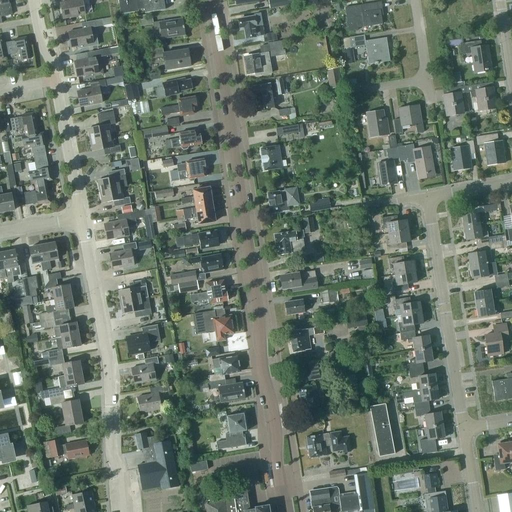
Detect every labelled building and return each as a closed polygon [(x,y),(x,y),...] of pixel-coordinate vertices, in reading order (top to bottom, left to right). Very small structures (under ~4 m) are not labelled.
[(0,0),(0,16),(11,15),(9,3),(11,2),(10,0),(0,0)] [(60,3),(63,19),(84,15),(80,0),(73,0),(60,3)] [(118,0),(120,15),(138,12),(138,10),(144,9),(145,13),(165,10),(162,0),(118,0)] [(298,0),(277,0),(268,2),(269,8),(299,3),(298,0)] [(382,11),(380,3),(345,8),(349,32),(358,31),(357,28),(382,24),(380,11),(382,11)] [(241,19),(238,22),(239,27),(241,29),(244,28),(245,28),(245,30),(244,30),(246,39),(262,36),(263,36),(264,36),(264,35),(264,34),(260,14),(254,15),(254,16),(241,19)] [(111,18),(102,20),(103,26),(112,24),(111,18)] [(141,27),(153,25),(154,30),(160,29),(162,39),(185,35),(182,20),(159,24),(159,22),(153,23),(153,19),(140,21),(141,27)] [(82,29),(68,32),(71,48),(79,46),(79,48),(97,45),(95,36),(91,37),(89,29),(95,27),(103,26),(102,20),(94,21),(81,24),(82,29)] [(263,36),(262,36),(264,43),(277,41),(275,32),(272,33),(269,34),(267,35),(267,34),(264,34),(264,35),(264,36),(263,36)] [(386,39),(365,42),(364,36),(349,39),(351,48),(365,46),(368,65),(389,62),(386,39)] [(13,41),(2,43),(5,55),(16,53),(17,61),(30,58),(26,37),(13,39),(13,41)] [(491,70),(487,47),(482,48),(481,41),(460,44),(461,55),(472,53),(475,72),(491,70)] [(261,54),(244,57),(247,74),(255,73),(256,76),(271,73),(268,58),(284,56),(281,42),(268,44),(269,46),(260,48),(261,54)] [(164,58),(165,70),(190,67),(187,50),(163,54),(162,47),(149,49),(151,60),(164,58)] [(109,49),(87,53),(88,59),(74,62),(77,77),(94,74),(94,75),(103,74),(101,63),(96,64),(95,58),(110,55),(109,49)] [(326,70),(329,89),(341,87),(338,68),(326,70)] [(190,82),(190,80),(185,81),(184,78),(162,83),(163,87),(154,89),(156,98),(177,93),(177,91),(192,89),(191,86),(192,86),(191,82),(190,82)] [(77,91),(80,107),(101,103),(98,88),(106,86),(104,80),(90,83),(91,89),(77,91)] [(253,87),(250,91),(251,95),(255,98),(257,111),(271,109),(270,108),(274,108),(272,95),(274,95),(274,93),(278,92),(278,95),(284,94),(282,80),(276,81),(276,83),(253,87)] [(124,87),(128,101),(135,99),(139,98),(136,84),(124,87)] [(466,87),(465,87),(466,93),(470,93),(471,98),(476,97),(477,97),(479,110),(478,110),(478,111),(496,108),(496,107),(495,107),(492,89),(493,89),(493,88),(483,90),(482,84),(481,84),(466,87)] [(443,96),(442,96),(443,97),(444,97),(446,115),(445,115),(446,116),(463,113),(463,112),(462,113),(459,94),(460,94),(466,93),(465,87),(465,86),(464,86),(456,88),(455,88),(456,94),(443,96)] [(178,105),(160,109),(162,116),(180,113),(180,116),(195,114),(193,106),(196,106),(195,103),(196,103),(196,99),(194,99),(194,97),(177,99),(178,105)] [(328,100),(318,102),(319,108),(329,106),(328,100)] [(423,132),(422,124),(419,106),(399,109),(401,120),(394,121),(396,135),(404,133),(402,127),(415,125),(417,133),(423,132)] [(24,128),(25,135),(38,133),(34,112),(22,115),(22,116),(11,119),(13,130),(24,128)] [(88,128),(90,140),(110,136),(108,125),(115,124),(113,112),(96,115),(98,121),(101,120),(102,126),(88,128)] [(367,114),(370,138),(388,135),(386,124),(384,124),(384,121),(383,112),(367,114)] [(167,120),(168,126),(179,124),(178,118),(167,120)] [(276,129),(277,136),(298,133),(297,126),(276,129)] [(151,130),(152,138),(168,135),(167,128),(151,130)] [(151,130),(142,132),(143,139),(152,138),(151,130)] [(180,138),(170,140),(172,148),(181,146),(183,149),(186,148),(188,146),(200,144),(200,143),(203,141),(202,136),(199,136),(199,134),(197,135),(196,130),(179,134),(180,138)] [(32,147),(34,158),(46,156),(44,144),(45,144),(43,132),(38,133),(25,135),(22,136),(25,148),(32,147)] [(496,134),(491,135),(477,137),(478,145),(485,144),(489,165),(505,163),(502,141),(498,142),(496,134)] [(110,136),(90,140),(92,151),(106,148),(107,154),(120,152),(119,145),(112,147),(110,136)] [(389,145),(390,149),(396,148),(394,136),(388,137),(389,145)] [(451,149),(455,171),(472,168),(470,155),(475,154),(473,141),(467,142),(467,146),(451,149)] [(412,145),(397,148),(399,162),(407,160),(415,159),(415,162),(418,176),(434,173),(429,147),(413,150),(412,145)] [(260,149),(264,171),(282,168),(279,146),(260,149)] [(393,159),(398,158),(396,148),(390,149),(386,150),(388,162),(377,164),(380,186),(396,184),(393,159)] [(3,152),(5,164),(11,163),(9,151),(3,152)] [(31,184),(34,183),(47,180),(52,179),(50,167),(48,167),(46,156),(34,158),(36,170),(28,171),(31,184)] [(187,169),(178,171),(180,180),(188,179),(191,181),(194,180),(195,178),(205,176),(204,168),(205,168),(205,166),(207,165),(206,161),(203,161),(203,159),(185,162),(187,169)] [(162,162),(163,168),(173,166),(172,160),(162,162)] [(10,186),(16,185),(12,163),(6,164),(10,186)] [(98,180),(100,191),(120,188),(127,187),(124,169),(111,172),(112,178),(98,180)] [(34,183),(36,190),(24,192),(26,204),(37,202),(38,204),(51,201),(47,180),(34,183)] [(11,194),(3,196),(1,187),(0,187),(0,205),(1,213),(14,210),(11,194)] [(120,188),(100,191),(102,203),(116,200),(117,206),(130,204),(129,197),(122,199),(120,188)] [(181,204),(195,202),(211,199),(209,188),(193,191),(194,196),(181,199),(181,204)] [(297,188),(268,193),(271,214),(288,211),(288,207),(299,205),(297,188)] [(155,193),(156,199),(173,196),(172,189),(155,193)] [(308,202),(310,213),(330,209),(328,198),(308,202)] [(183,210),(183,215),(213,210),(211,199),(195,202),(196,208),(183,210)] [(151,207),(153,222),(161,221),(158,206),(151,207)] [(105,224),(108,239),(128,236),(126,227),(136,226),(135,219),(145,217),(143,210),(117,215),(118,221),(105,224)] [(183,215),(184,217),(184,220),(198,217),(199,224),(215,221),(213,210),(183,215)] [(462,216),(464,228),(480,226),(479,219),(483,218),(482,213),(462,216)] [(387,228),(388,235),(408,232),(406,221),(395,223),(393,217),(381,219),(383,229),(387,228)] [(302,219),(305,234),(314,232),(312,218),(302,219)] [(186,231),(184,223),(173,226),(174,233),(186,231)] [(480,226),(464,228),(466,241),(482,238),(483,245),(489,244),(501,242),(502,242),(501,236),(487,238),(485,226),(481,227),(480,226)] [(276,244),(278,244),(280,254),(305,251),(303,240),(296,241),(296,238),(303,237),(302,231),(274,235),(276,244)] [(218,244),(219,243),(218,238),(217,237),(216,232),(201,235),(201,234),(178,238),(180,248),(199,244),(200,249),(218,246),(218,244)] [(408,232),(388,235),(389,241),(385,242),(387,252),(407,248),(406,243),(410,242),(408,232)] [(41,246),(46,271),(51,270),(49,261),(57,259),(54,243),(41,246)] [(110,254),(113,269),(134,265),(131,250),(136,249),(135,243),(122,245),(123,251),(110,254)] [(28,248),(32,264),(40,263),(42,271),(46,271),(41,246),(28,248)] [(185,251),(186,257),(197,255),(196,249),(185,251)] [(20,275),(19,266),(18,266),(17,266),(14,251),(1,253),(6,278),(20,275)] [(184,251),(171,253),(172,259),(185,257),(184,251)] [(478,253),(468,255),(470,267),(486,264),(491,263),(490,253),(484,253),(484,252),(478,253)] [(190,259),(190,257),(182,259),(183,264),(186,267),(191,266),(191,264),(202,262),(203,267),(201,268),(202,271),(204,272),(204,274),(222,270),(221,263),(222,262),(221,259),(220,258),(220,256),(202,259),(202,257),(190,259)] [(394,269),(395,275),(414,272),(413,262),(401,264),(400,258),(388,260),(389,270),(394,269)] [(371,259),(359,261),(360,270),(372,268),(371,259)] [(486,264),(470,267),(472,279),(492,276),(491,271),(487,271),(486,264)] [(283,289),(292,288),(293,292),(317,288),(315,279),(314,272),(297,275),(297,274),(281,277),(283,289)] [(414,272),(395,275),(396,282),(392,283),(393,293),(406,291),(405,286),(416,284),(414,272)] [(48,281),(49,281),(56,279),(60,279),(59,273),(47,275),(48,281)] [(195,275),(187,277),(187,273),(170,276),(171,285),(196,281),(195,275)] [(508,280),(507,274),(494,276),(495,283),(508,280)] [(37,289),(35,277),(27,278),(31,297),(36,296),(35,289),(37,289)] [(27,278),(21,279),(25,299),(31,297),(27,278)] [(52,289),(54,300),(71,297),(69,286),(57,288),(56,279),(49,281),(44,287),(45,290),(52,289)] [(119,291),(121,302),(141,299),(148,297),(144,280),(131,283),(133,288),(119,291)] [(508,280),(495,283),(496,289),(509,287),(508,280)] [(179,291),(197,288),(196,281),(177,285),(178,285),(179,291)] [(208,300),(209,304),(210,304),(212,305),(215,304),(215,303),(226,301),(228,298),(227,294),(225,293),(223,281),(205,284),(207,293),(197,294),(198,301),(208,300)] [(321,291),(323,304),(339,302),(337,288),(321,291)] [(474,293),(476,305),(492,303),(491,296),(495,295),(494,289),(490,290),(474,293)] [(52,313),(73,309),(71,297),(54,300),(55,306),(45,307),(46,314),(39,315),(40,322),(53,319),(52,313)] [(141,299),(121,302),(123,314),(137,311),(139,317),(151,315),(150,308),(148,297),(141,299)] [(285,303),(287,316),(304,313),(303,307),(311,306),(310,299),(301,301),(301,300),(285,303)] [(400,310),(401,317),(421,314),(419,303),(408,305),(407,299),(394,301),(396,311),(400,310)] [(476,305),(478,318),(498,315),(497,309),(493,309),(492,303),(476,305)] [(196,335),(215,331),(217,342),(225,341),(224,336),(233,334),(230,317),(225,318),(223,309),(192,315),(196,335)] [(382,310),(374,312),(376,322),(384,320),(382,310)] [(2,313),(7,333),(14,332),(9,311),(1,312),(1,313),(2,313)] [(398,324),(400,334),(414,332),(412,332),(411,326),(423,324),(421,314),(401,317),(402,323),(398,324)] [(365,316),(345,319),(347,329),(367,326),(365,316)] [(40,322),(41,329),(54,327),(53,319),(40,322)] [(53,327),(55,339),(77,335),(76,323),(53,327)] [(149,351),(148,343),(160,341),(157,326),(157,325),(141,328),(141,329),(142,335),(126,338),(129,355),(149,351)] [(485,336),(488,357),(503,354),(501,338),(508,337),(506,325),(493,327),(495,334),(485,336)] [(323,333),(322,327),(289,332),(293,353),(310,350),(308,336),(323,333)] [(412,342),(414,351),(430,349),(428,336),(416,338),(414,332),(400,334),(401,341),(407,340),(407,343),(412,342)] [(27,343),(37,342),(36,335),(26,337),(27,343)] [(55,339),(56,345),(62,344),(63,349),(80,346),(77,335),(55,339)] [(205,350),(207,357),(219,355),(218,348),(205,350)] [(47,352),(41,353),(43,360),(49,359),(62,357),(61,350),(61,349),(57,350),(47,352)] [(408,365),(409,372),(423,370),(422,364),(433,362),(430,349),(414,351),(415,360),(410,361),(410,365),(408,365)] [(172,354),(163,356),(165,364),(173,362),(172,354)] [(63,370),(64,376),(81,373),(79,362),(64,364),(62,357),(49,359),(50,367),(52,366),(53,372),(63,370)] [(238,365),(237,357),(224,359),(224,358),(211,360),(213,370),(220,368),(221,374),(208,377),(209,383),(225,381),(224,374),(239,371),(239,370),(240,369),(239,366),(238,365)] [(132,368),(135,384),(155,380),(152,365),(158,363),(157,358),(144,360),(145,366),(132,368)] [(324,378),(320,359),(304,362),(307,381),(324,378)] [(420,389),(420,390),(436,387),(434,375),(424,376),(423,370),(409,372),(411,384),(415,383),(416,390),(420,389)] [(58,377),(60,388),(42,392),(39,392),(39,393),(40,399),(63,395),(62,388),(83,384),(81,373),(64,376),(58,377)] [(491,382),(494,402),(511,399),(511,376),(504,377),(505,380),(491,382)] [(220,402),(245,399),(242,383),(225,386),(225,381),(209,383),(210,389),(217,388),(220,402)] [(168,386),(162,387),(149,389),(151,395),(137,398),(140,413),(161,410),(158,394),(169,392),(168,386)] [(319,406),(316,386),(299,389),(302,408),(319,406)] [(439,400),(436,387),(402,393),(403,400),(421,397),(422,402),(414,404),(415,411),(429,408),(428,402),(439,400)] [(61,404),(63,415),(80,412),(78,401),(65,403),(63,395),(40,399),(42,407),(61,404)] [(0,461),(8,460),(7,456),(12,455),(10,444),(7,434),(0,435),(0,402),(0,401),(0,461)] [(370,407),(379,457),(395,454),(385,404),(370,407)] [(424,416),(426,428),(442,426),(440,413),(430,415),(429,408),(415,411),(416,418),(424,416)] [(80,412),(63,415),(65,426),(56,428),(57,435),(70,432),(69,426),(82,423),(80,412)] [(216,443),(217,450),(246,445),(244,431),(246,431),(243,414),(226,417),(229,434),(225,435),(226,441),(216,443)] [(442,426),(426,428),(428,441),(420,442),(421,449),(435,447),(434,440),(445,438),(442,426)] [(177,487),(169,441),(160,443),(159,436),(148,438),(147,433),(134,435),(137,450),(142,449),(145,464),(137,466),(142,491),(160,488),(161,490),(177,487)] [(307,438),(310,458),(327,455),(326,447),(332,446),(333,452),(342,451),(343,453),(351,452),(348,438),(342,439),(341,433),(331,434),(332,439),(329,439),(329,434),(307,438)] [(89,457),(86,441),(65,445),(65,446),(60,447),(59,440),(48,442),(51,459),(62,457),(62,456),(67,455),(67,460),(89,457)] [(511,462),(509,441),(500,443),(500,445),(498,445),(500,458),(494,459),(495,471),(505,470),(504,463),(511,462)] [(189,464),(191,473),(207,470),(205,461),(189,464)] [(417,466),(392,470),(393,476),(413,473),(413,471),(418,470),(417,466)] [(37,482),(34,469),(28,470),(31,483),(37,482)] [(358,469),(345,471),(345,470),(330,473),(331,479),(346,476),(359,474),(358,469)] [(337,488),(310,492),(312,511),(330,511),(330,510),(341,509),(341,511),(355,511),(363,511),(373,511),(373,510),(368,474),(354,476),(356,493),(339,495),(338,490),(337,488)] [(426,511),(455,511),(456,511),(455,511),(447,511),(445,492),(436,494),(435,488),(437,488),(435,475),(424,477),(426,489),(427,495),(424,496),(426,511)] [(56,496),(67,493),(65,487),(54,489),(56,496)] [(74,507),(93,503),(90,491),(71,495),(73,504),(65,506),(67,510),(74,509),(74,507)] [(246,491),(206,497),(207,504),(206,504),(207,511),(269,511),(268,506),(254,509),(249,510),(246,491)] [(511,511),(511,494),(498,496),(499,511),(511,511)] [(46,502),(26,506),(27,511),(51,511),(53,511),(52,507),(47,508),(46,502)] [(74,511),(94,511),(93,503),(74,507),(74,509),(74,511)]
